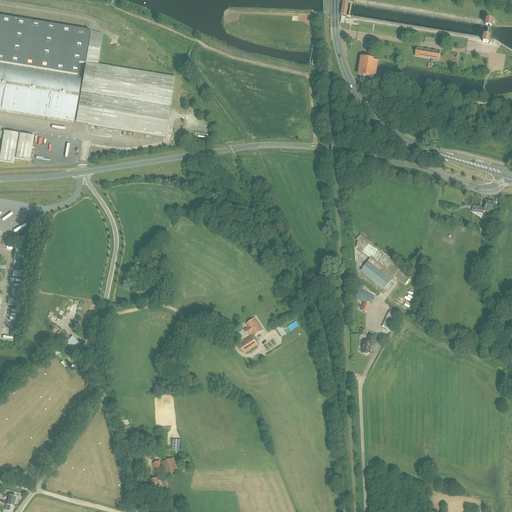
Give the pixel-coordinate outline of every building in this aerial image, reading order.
[(0,49),(85,63),(90,31),(0,16),(0,49)] [(102,35),(91,31),(76,122),(165,136),(175,77),(97,65),(102,35)] [(423,57),(424,49),(416,48),(415,55),(423,57)] [(84,66),(85,63),(0,49),(0,64),(77,77),(78,66),(84,66)] [(431,58),(432,51),(424,49),(423,57),(431,58)] [(432,51),(431,58),(439,59),(440,52),(432,51)] [(375,77),(378,60),(361,58),(359,75),(360,75),(360,79),(373,81),(374,77),(375,77)] [(77,77),(0,64),(0,108),(1,109),(0,111),(1,111),(1,109),(7,110),(6,112),(7,112),(7,110),(13,110),(12,113),(13,113),(13,111),(19,111),(18,114),(19,114),(19,112),(25,112),(24,115),(25,115),(25,113),(31,113),(30,116),(31,116),(31,114),(37,114),(36,116),(37,117),(37,114),(43,115),(42,117),(43,118),(43,115),(49,116),(48,118),(49,119),(49,116),(55,117),(54,119),(55,120),(55,117),(61,118),(60,120),(61,120),(61,118),(67,119),(66,121),(67,121),(67,119),(73,120),(72,122),(73,122),(73,120),(74,116),(75,116),(76,106),(80,77),(81,75),(80,75),(80,77),(77,77)] [(4,131),(0,155),(0,161),(14,163),(15,158),(30,161),(34,136),(4,131)] [(473,208),(472,212),(482,219),(483,210),(473,208)] [(29,251),(15,249),(14,258),(27,261),(29,251)] [(364,311),(367,312),(370,303),(375,297),(356,287),(356,291),(357,298),(364,301),(362,308),(365,310),(364,311)] [(382,327),(391,331),(399,317),(390,310),(382,327)] [(246,324),(248,328),(244,330),(248,335),(251,333),(254,336),(263,330),(255,318),(246,324)] [(239,344),(245,353),(257,345),(251,336),(239,344)] [(368,342),(361,341),(361,346),(362,346),(362,353),(364,353),(365,354),(367,354),(368,353),(370,353),(371,344),(374,344),(374,336),(368,336),(368,342)] [(70,339),(67,342),(80,357),(84,353),(70,339)] [(79,367),(76,362),(66,369),(69,373),(79,367)] [(162,462),(165,475),(178,471),(174,458),(162,462)] [(153,463),(155,472),(162,470),(159,461),(153,463)] [(152,490),(160,488),(157,478),(148,480),(152,490)] [(159,492),(153,495),(156,504),(162,501),(164,501),(163,496),(160,496),(159,492)] [(14,506),(16,497),(9,495),(6,504),(5,509),(9,510),(10,505),(14,506)]
